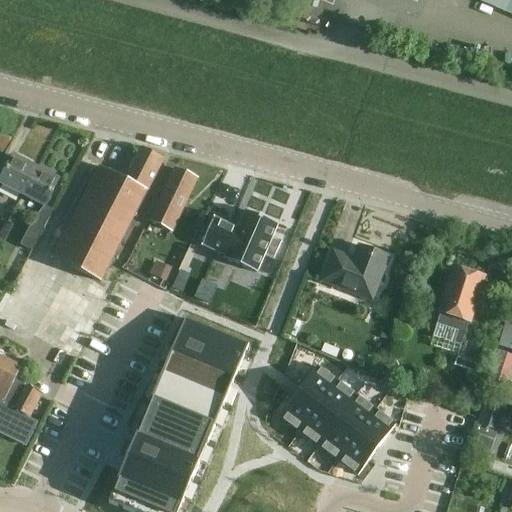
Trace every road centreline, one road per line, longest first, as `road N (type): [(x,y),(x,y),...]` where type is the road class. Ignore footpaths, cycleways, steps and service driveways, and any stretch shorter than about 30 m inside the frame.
road 1 (unclassified): [(511,231),(0,91)]
road 2 (residential): [(511,102),(134,0)]
